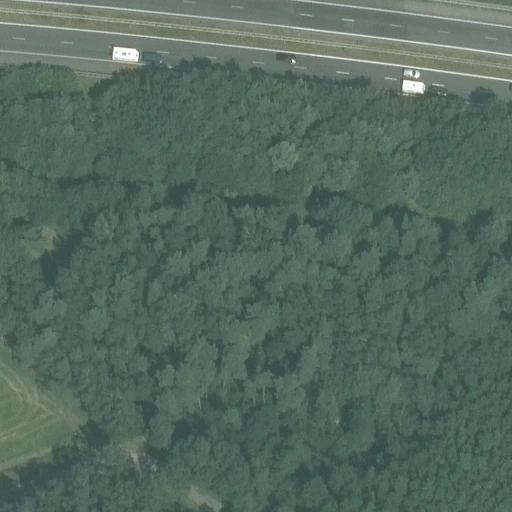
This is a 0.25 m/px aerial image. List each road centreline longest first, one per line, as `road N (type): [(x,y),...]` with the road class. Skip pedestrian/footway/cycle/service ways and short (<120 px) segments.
road 1 (motorway): [(0,37),(511,96)]
road 2 (motorway): [(511,36),(223,0)]
road 3 (unclassified): [(208,511),(135,460),(105,463),(0,502)]
